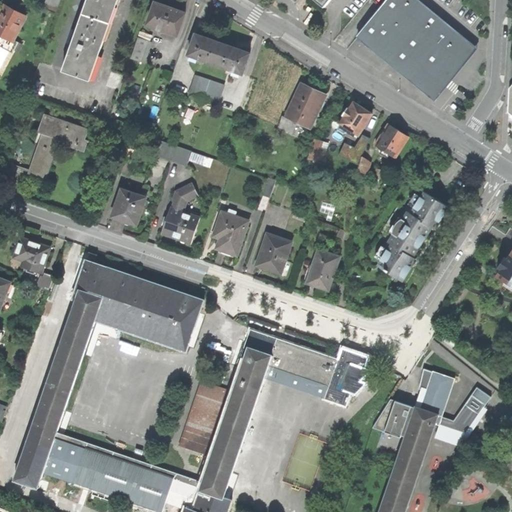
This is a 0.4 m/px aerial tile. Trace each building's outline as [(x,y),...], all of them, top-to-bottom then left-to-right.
[(47,0),(44,7),(57,12),(61,0),(47,0)] [(62,72),(90,82),(118,0),(87,0),(74,37),(62,72)] [(434,100),(477,49),(417,0),(370,0),(380,8),(357,36),(396,69),(428,95),(434,100)] [(151,6),(143,28),(173,39),(181,17),(166,12),(151,6)] [(17,53),(21,45),(13,40),(25,18),(14,12),(5,7),(2,13),(0,11),(0,75),(13,51),(17,53)] [(134,41),(146,45),(148,39),(136,35),(134,41)] [(184,58),(211,68),(219,47),(209,44),(210,43),(205,41),(202,40),(202,41),(192,37),(184,58)] [(148,46),(146,45),(134,41),(127,62),(141,67),(148,46)] [(229,51),(219,47),(211,68),(238,77),(246,56),(237,53),(237,52),(233,51),(230,50),(229,51)] [(185,98),(199,103),(206,83),(192,79),(185,98)] [(255,91),(260,93),(263,84),(256,82),(250,100),(256,103),(258,99),(253,97),(255,91)] [(221,89),(206,83),(199,103),(214,108),(221,89)] [(282,90),(263,84),(260,93),(258,99),(256,103),(275,109),(282,90)] [(298,87),(284,118),(308,129),(322,98),(310,92),(298,87)] [(335,130),(342,134),(345,130),(355,137),(369,115),(359,108),(350,103),(346,110),(344,109),(339,117),(341,118),(336,124),(339,126),(335,130)] [(34,165),(31,174),(46,180),(56,151),(52,150),(56,139),(58,140),(58,141),(82,149),(89,129),(44,114),(38,133),(41,134),(45,135),(37,158),(34,165)] [(290,134),(292,127),(279,118),(277,126),(276,130),(290,134)] [(328,126),(335,130),(339,126),(336,124),(332,121),(328,126)] [(385,153),(388,155),(393,159),(406,139),(395,131),(386,126),(373,146),(381,151),(385,153)] [(33,157),(37,158),(45,135),(41,134),(33,157)] [(368,140),(361,137),(354,151),(361,155),(368,140)] [(320,143),(312,141),(306,161),(314,163),(320,143)] [(154,158),(170,163),(175,149),(159,144),(154,158)] [(170,163),(185,168),(190,154),(175,149),(170,163)] [(355,182),(376,188),(381,173),(374,171),(372,176),(366,174),(368,163),(360,158),(356,169),(355,182)] [(4,181),(18,186),(22,174),(24,169),(10,164),(4,181)] [(261,197),(268,200),(274,182),(266,179),(261,197)] [(170,210),(181,214),(185,203),(196,198),(190,186),(174,193),(171,203),(172,203),(170,210)] [(122,223),(134,227),(144,201),(120,192),(116,201),(115,201),(112,209),(113,209),(110,218),(122,223)] [(402,221),(398,229),(422,244),(432,228),(435,230),(440,221),(448,209),(424,193),(421,198),(411,215),(408,213),(402,221)] [(414,194),(408,205),(411,207),(408,213),(411,215),(421,198),(414,194)] [(398,219),(402,221),(408,213),(411,207),(408,205),(404,211),(397,207),(378,237),(385,241),(381,247),(385,249),(388,244),(393,236),(389,233),(394,226),(398,219)] [(198,220),(181,214),(170,210),(169,210),(160,235),(172,239),(178,241),(178,242),(189,246),(198,220)] [(223,254),(235,258),(247,223),(220,214),(211,239),(218,241),(214,251),(223,254)] [(398,229),(402,221),(398,219),(394,226),(398,229)] [(393,236),(398,229),(394,226),(389,233),(393,236)] [(412,259),(422,244),(398,229),(393,236),(388,244),(391,246),(381,262),(378,268),(402,283),(411,268),(415,261),(412,259)] [(266,272),(279,276),(290,245),(266,236),(255,268),(258,269),(258,268),(262,269),(267,271),(266,272)] [(22,267),(41,274),(50,248),(21,238),(17,249),(14,258),(24,261),(22,267)] [(375,258),(381,262),(391,246),(388,244),(385,249),(381,247),(375,258)] [(511,251),(496,275),(511,285),(511,251)] [(316,288),(327,292),(338,259),(318,252),(306,284),(316,288)] [(53,439),(54,434),(92,323),(184,354),(197,316),(202,303),(84,263),(71,301),(75,303),(13,485),(36,493),(44,467),(43,466),(53,439)] [(40,288),(48,291),(53,277),(45,274),(40,288)] [(0,309),(7,292),(10,283),(0,278),(0,309)] [(16,286),(10,283),(7,292),(13,295),(16,286)] [(266,367),(276,341),(249,332),(240,358),(246,360),(203,484),(200,494),(193,511),(219,511),(224,497),(222,497),(266,367)] [(328,387),(337,361),(276,341),(266,367),(328,387)] [(341,351),(337,361),(358,368),(349,395),(354,397),(362,387),(363,385),(359,383),(367,374),(368,372),(363,370),(366,359),(341,351)] [(328,387),(349,395),(358,368),(337,361),(328,387)] [(417,390),(425,393),(432,372),(422,369),(417,390)] [(437,426),(440,418),(453,379),(440,375),(432,372),(425,393),(420,410),(415,408),(412,417),(433,425),(437,426)] [(179,449),(206,458),(228,393),(201,384),(179,449)] [(328,387),(324,398),(345,405),(349,395),(328,387)] [(453,421),(440,418),(437,426),(465,434),(485,405),(470,396),(453,421)] [(344,408),(345,405),(324,398),(324,401),(344,408)] [(401,437),(405,438),(412,417),(415,408),(390,400),(372,429),(400,439),(401,437)] [(403,511),(433,425),(412,417),(405,438),(379,511),(403,511)] [(203,484),(54,434),(53,439),(84,450),(176,481),(174,486),(200,494),(203,484)] [(193,511),(200,494),(174,486),(176,481),(84,450),(74,481),(162,511),(166,501),(186,508),(184,511),(193,511)] [(225,511),(230,499),(224,497),(219,511),(225,511)]
